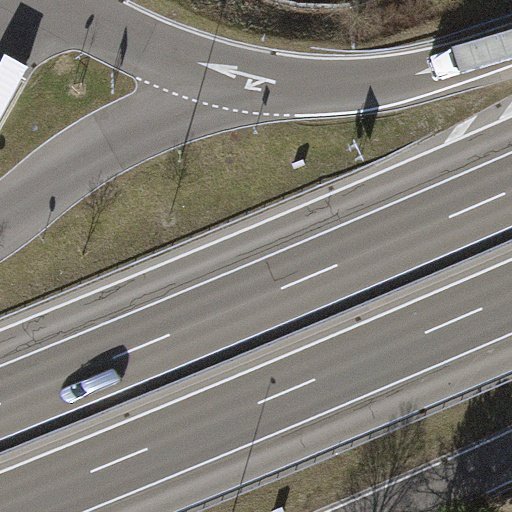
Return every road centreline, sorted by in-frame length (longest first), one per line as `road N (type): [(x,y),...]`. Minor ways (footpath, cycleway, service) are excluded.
road 1 (motorway): [(511,191),(0,404)]
road 2 (motorway): [(0,510),(511,298)]
road 3 (motorway): [(511,47),(353,87)]
road 4 (motorway): [(390,511),(511,457)]
